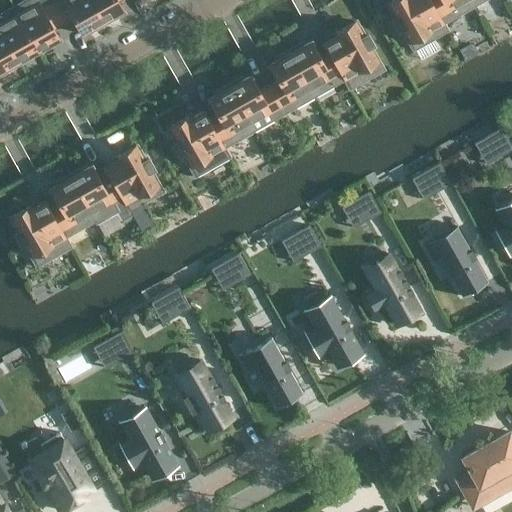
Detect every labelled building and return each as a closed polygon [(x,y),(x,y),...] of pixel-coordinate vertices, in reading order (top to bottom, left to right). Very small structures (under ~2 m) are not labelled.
[(36,0),(24,0),(13,6),(38,50),(40,49),(41,51),(53,45),(52,42),(59,38),(53,28),(62,23),(49,0),(38,0),(37,1),(36,0)] [(103,24),(89,0),(49,0),(62,23),(72,17),(81,34),(88,30),(90,32),(103,24)] [(89,0),(103,24),(117,17),(116,14),(123,10),(117,0),(89,0)] [(413,49),(446,31),(428,0),(392,0),(387,3),(395,17),(392,19),(398,31),(402,29),(413,49)] [(442,23),(473,6),(469,0),(428,0),(446,31),(442,23)] [(38,50),(13,6),(0,13),(0,29),(19,64),(33,56),(32,53),(38,50)] [(335,36),(324,42),(350,88),(383,70),(370,47),(373,45),(367,33),(363,35),(355,21),(334,33),(335,36)] [(0,71),(4,69),(6,71),(19,64),(0,29),(0,71)] [(302,42),(288,50),(314,96),(344,79),(349,88),(350,88),(324,42),(329,52),(319,57),(310,41),(303,45),(302,42)] [(469,43),(458,49),(464,61),(476,54),(469,43)] [(278,81),(268,86),(284,113),(314,96),(288,50),(274,58),(276,60),(269,64),(278,81)] [(241,76),(227,84),(254,130),(284,113),(268,86),(259,91),(250,75),(243,79),(241,76)] [(203,111),(202,111),(228,158),(229,157),(223,148),(254,130),(227,84),(214,92),(215,94),(208,98),(217,115),(208,120),(203,111)] [(191,118),(190,115),(168,127),(176,141),(172,143),(179,155),(182,153),(195,176),(228,158),(202,111),(191,118)] [(511,144),(505,132),(502,127),(489,134),(500,154),(511,147),(511,144)] [(130,210),(163,191),(151,171),(154,169),(148,157),(144,159),(136,145),(115,157),(116,160),(105,166),(130,210)] [(445,172),(439,162),(426,169),(438,189),(449,183),(450,184),(451,183),(445,172)] [(69,174),(96,223),(117,211),(113,202),(122,196),(130,210),(105,166),(105,167),(110,176),(100,181),(91,165),(84,169),(82,166),(69,174)] [(49,188),(59,205),(49,210),(44,201),(43,201),(69,247),(70,247),(65,237),(95,220),(96,223),(69,174),(55,182),(56,184),(49,188)] [(378,207),(369,191),(356,198),(367,218),(379,211),(380,213),(381,212),(378,207)] [(511,200),(496,210),(504,225),(495,230),(509,255),(511,253),(511,200)] [(69,247),(43,201),(32,207),(31,205),(9,217),(17,231),(14,233),(20,245),(24,243),(37,265),(69,247)] [(321,246),(309,224),(296,232),(307,251),(319,245),(320,246),(321,246)] [(423,244),(433,262),(440,258),(461,295),(487,281),(456,225),(423,244)] [(244,263),(238,253),(226,260),(237,280),(249,273),(249,274),(250,274),(244,263)] [(395,324),(421,309),(389,253),(363,268),(374,288),(371,290),(380,306),(384,304),(395,324)] [(179,288),(178,286),(166,294),(177,313),(188,307),(189,308),(190,307),(179,288)] [(331,296),(304,310),(313,326),(304,331),(318,356),(327,351),(336,366),(362,351),(331,296)] [(122,333),(121,331),(108,338),(119,358),(131,351),(131,352),(133,352),(122,333)] [(238,355),(248,373),(255,369),(276,407),(302,392),(271,336),(238,355)] [(206,430),(233,415),(201,360),(175,374),(186,394),(183,396),(192,412),(195,410),(206,430)] [(0,413),(10,407),(0,390),(0,413)] [(145,407),(119,422),(128,437),(119,442),(133,467),(142,462),(151,478),(177,463),(145,407)] [(44,450),(30,458),(32,461),(31,462),(44,484),(45,483),(60,510),(84,496),(82,492),(104,479),(84,444),(71,452),(60,431),(40,443),(44,450)] [(511,440),(507,432),(463,457),(479,485),(496,475),(504,489),(511,484),(511,440)] [(0,511),(8,511),(3,503),(1,504),(0,501),(0,481),(7,477),(0,464),(0,511)]
